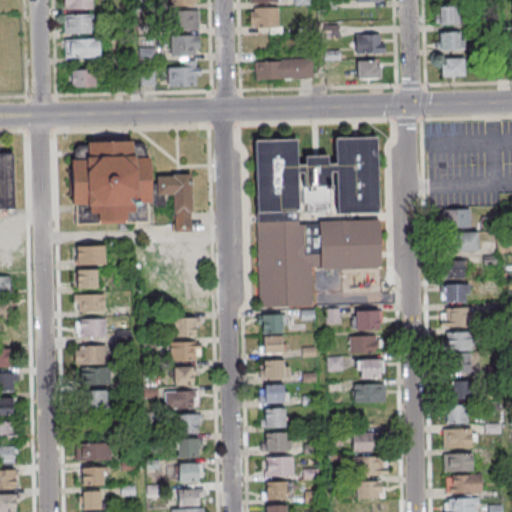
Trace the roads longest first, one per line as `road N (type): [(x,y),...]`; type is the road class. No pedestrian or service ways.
road 1 (residential): [(48,511),(36,0)]
road 2 (residential): [(416,511),(408,0)]
road 3 (residential): [(232,511),(223,110)]
road 4 (residential): [(223,110),(0,116)]
road 5 (residential): [(406,105),(223,110)]
